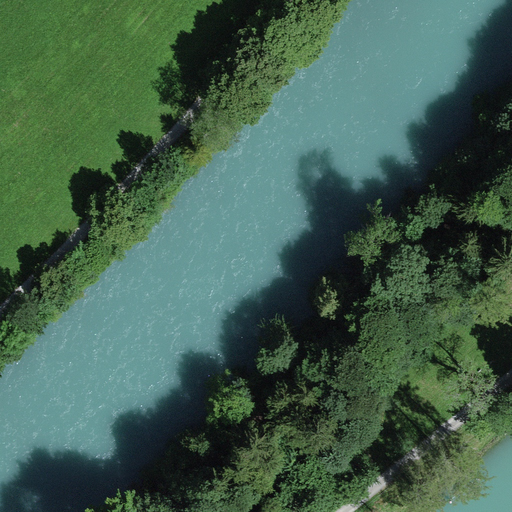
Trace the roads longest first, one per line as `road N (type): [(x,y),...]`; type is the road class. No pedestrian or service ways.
road 1 (track): [(299,0),(0,314)]
road 2 (track): [(343,511),(511,374)]
